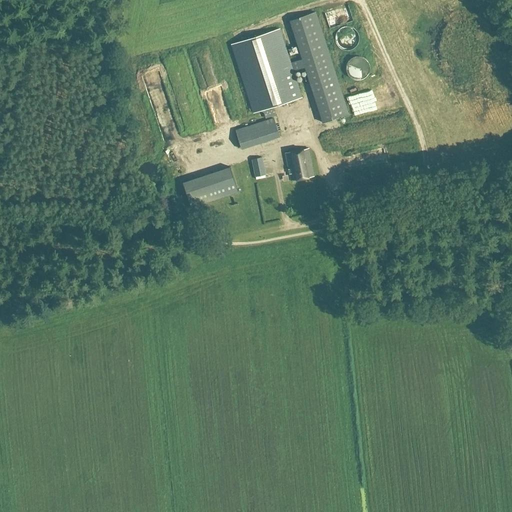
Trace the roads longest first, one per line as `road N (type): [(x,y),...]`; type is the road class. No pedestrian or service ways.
road 1 (track): [(285,215),(295,224),(511,179)]
road 2 (track): [(355,0),(433,194)]
